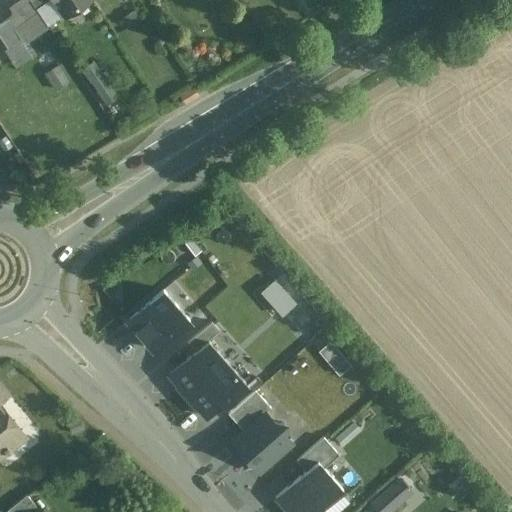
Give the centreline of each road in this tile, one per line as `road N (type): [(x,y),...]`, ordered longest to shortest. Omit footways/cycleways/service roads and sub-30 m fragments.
road 1 (primary): [(421,0),(38,238)]
road 2 (residential): [(28,313),(227,511)]
